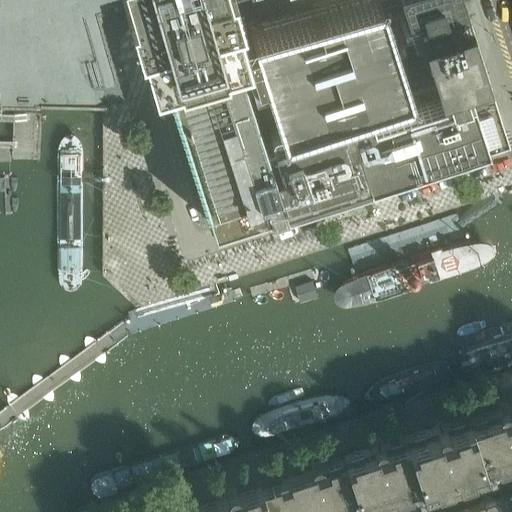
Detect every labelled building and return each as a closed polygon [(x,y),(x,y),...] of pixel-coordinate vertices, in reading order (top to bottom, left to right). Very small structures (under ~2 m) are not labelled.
[(128,0),(131,9),(155,2),(156,5),(174,0),(128,0)] [(394,38),(394,37),(382,0),(338,0),(253,24),(248,26),(228,33),(258,126),(280,119),(281,123),(407,84),(392,39),(394,38)] [(468,14),(463,0),(382,0),(394,37),(417,30),(468,14)] [(485,69),(468,14),(417,30),(435,85),(485,69)] [(258,126),(228,33),(228,31),(227,29),(213,33),(214,35),(157,53),(211,224),(227,219),(228,222),(251,215),(269,210),(268,208),(283,203),(258,126)] [(485,69),(435,85),(346,113),(367,178),(471,145),(485,140),(484,137),(505,130),(485,69)] [(367,178),(346,113),(284,133),(281,123),(280,119),(258,126),(283,203),(284,204),(303,198),(367,178)] [(58,155),(57,257),(59,280),(61,288),(67,291),(73,292),(78,289),(82,285),(84,277),(84,269),(83,149),(81,143),(76,137),(69,135),(64,138),(61,142),(59,149),(58,155)] [(337,297),(343,299),(355,300),(367,297),(380,294),(451,270),(474,262),(485,257),(493,251),(495,246),(496,241),(492,237),(484,235),(470,236),(378,265),(347,275),(336,283),(334,289),(335,293),(337,297)] [(233,286),(238,303),(314,279),(309,262),(233,286)] [(511,405),(509,406),(506,403),(505,403),(504,402),(502,402),(501,402),(500,403),(499,403),(498,404),(498,405),(497,407),(497,409),(497,410),(490,412),(470,419),(482,462),(483,464),(511,454),(511,405)] [(468,417),(446,424),(446,423),(445,422),(445,421),(444,421),(443,420),(442,420),(441,420),(440,420),(439,420),(438,420),(437,421),(436,421),(435,422),(435,423),(434,424),(434,425),(434,426),(434,427),(428,430),(410,435),(424,480),(482,462),(470,419),(468,417)] [(410,435),(385,443),(384,443),(384,442),(382,440),(381,440),(379,439),(378,439),(377,439),(376,440),(374,441),(374,442),(373,443),(373,444),(373,445),(373,446),(373,447),(366,449),(343,457),(344,459),(343,459),(357,502),(424,480),(410,435)] [(304,472),(271,482),(280,511),(333,511),(358,504),(357,502),(343,459),(323,466),(322,465),(322,464),(321,463),(320,462),(318,462),(317,461),(316,461),(315,462),(314,462),(312,463),(312,464),(311,465),(311,466),(310,467),(310,468),(311,469),(304,472)] [(157,473),(165,473),(165,465),(157,465),(157,473)] [(280,511),(271,482),(261,485),(238,493),(237,491),(235,489),(234,489),(233,488),(231,489),(230,489),(229,490),(228,490),(227,491),(227,492),(226,493),(226,494),(226,495),(226,496),(220,499),(198,505),(200,511),(280,511)] [(511,511),(511,489),(493,495),(498,511),(511,511)] [(498,511),(493,495),(462,505),(463,511),(498,511)]
